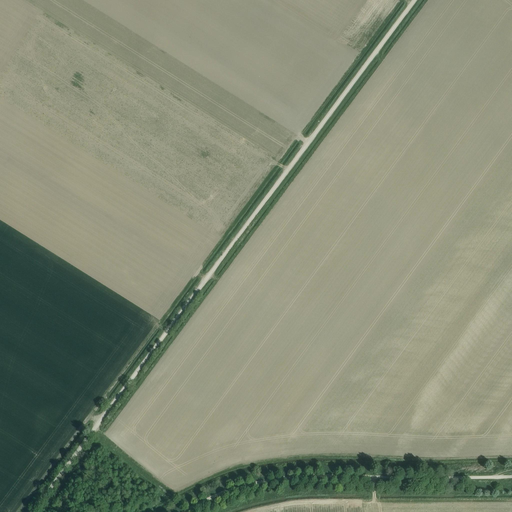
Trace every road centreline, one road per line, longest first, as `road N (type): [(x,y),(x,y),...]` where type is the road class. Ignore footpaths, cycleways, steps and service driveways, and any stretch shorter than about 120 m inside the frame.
road 1 (unclassified): [(184,511),(235,487),(292,475),(511,476)]
road 2 (unclassified): [(220,258),(414,0)]
road 3 (unclassified): [(29,511),(220,258)]
road 4 (tertiary): [(164,143),(225,164),(276,154),(300,138),(372,40)]
road 5 (unclassified): [(109,138),(105,167),(218,241),(220,258)]
